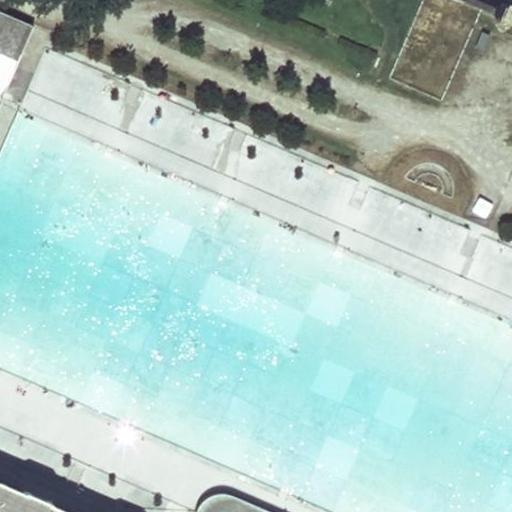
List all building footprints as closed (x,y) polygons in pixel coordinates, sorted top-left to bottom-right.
[(511,13),(511,8),(501,3),(497,12),(491,25),(504,30),(510,18),(511,13)] [(0,100),(32,28),(0,13),(0,100)] [(42,50),(18,111),(395,262),(408,230),(393,224),(405,195),(42,50)] [(66,511),(49,505),(50,503),(25,491),(24,494),(0,483),(0,511),(66,511)] [(268,511),(228,495),(219,494),(208,498),(198,507),(196,511),(268,511)]
